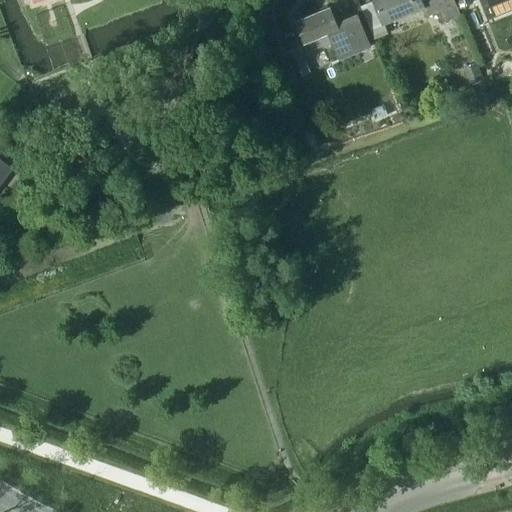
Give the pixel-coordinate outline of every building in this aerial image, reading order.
[(459,14),(453,0),(372,0),(383,23),(422,7),(426,16),(437,11),(442,21),(459,14)] [(335,23),(328,7),(295,20),(304,42),(328,33),(339,60),(368,48),(355,15),(335,23)] [(294,36),(281,42),(292,65),(304,60),(294,36)] [(483,79),(475,62),(462,68),(471,85),(483,79)] [(93,120),(82,99),(73,104),(84,125),(93,120)] [(0,184),(12,169),(0,160),(0,184)]
